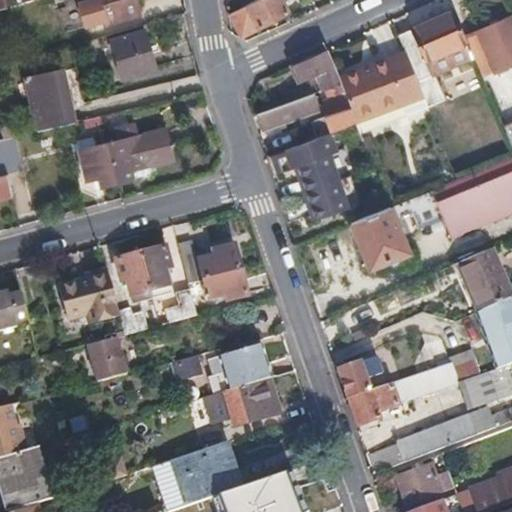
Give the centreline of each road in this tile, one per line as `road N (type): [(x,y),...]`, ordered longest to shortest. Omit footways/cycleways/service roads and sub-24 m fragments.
road 1 (residential): [(368,511),(250,184)]
road 2 (residential): [(0,253),(250,184)]
road 3 (residential): [(217,74),(383,0)]
